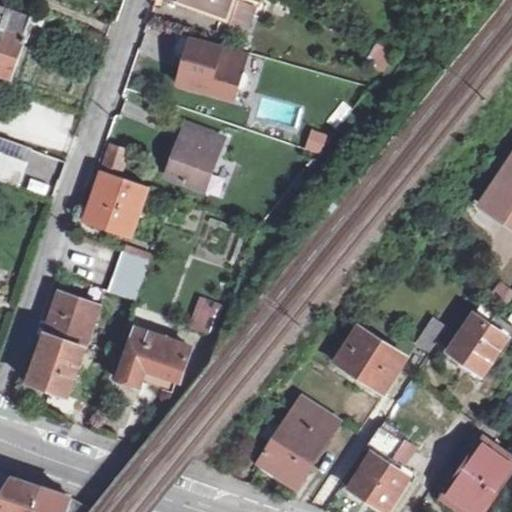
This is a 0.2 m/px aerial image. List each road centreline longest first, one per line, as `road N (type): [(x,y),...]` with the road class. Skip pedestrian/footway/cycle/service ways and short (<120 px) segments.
road 1 (residential): [(0,398),(138,0)]
road 2 (secondary): [(0,439),(201,511)]
